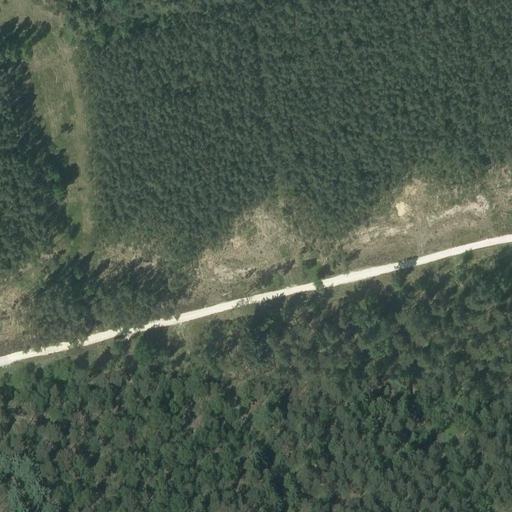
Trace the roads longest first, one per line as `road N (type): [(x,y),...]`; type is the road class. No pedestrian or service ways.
road 1 (track): [(0,361),(511,237)]
road 2 (track): [(200,511),(264,457),(286,511)]
